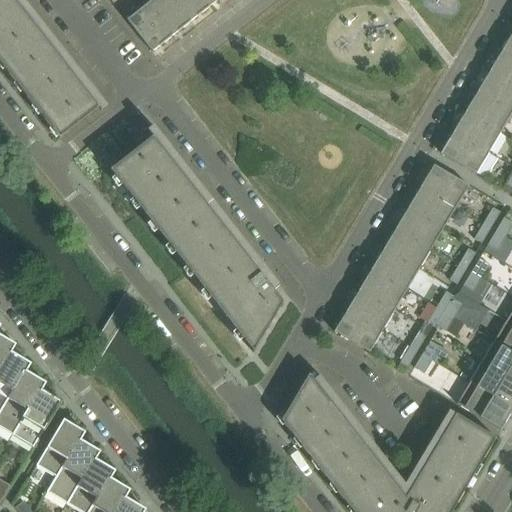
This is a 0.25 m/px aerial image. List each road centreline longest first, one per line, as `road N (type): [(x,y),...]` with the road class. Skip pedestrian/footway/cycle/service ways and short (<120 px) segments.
road 1 (residential): [(317,306),(497,0)]
road 2 (residential): [(245,418),(49,169)]
road 3 (residential): [(0,282),(180,511)]
road 4 (residential): [(317,306),(155,86)]
road 5 (residential): [(296,340),(351,374),(402,438)]
road 6 (residential): [(266,0),(155,86)]
road 7 (residential): [(58,0),(136,101)]
road 8 (residential): [(320,511),(245,418)]
